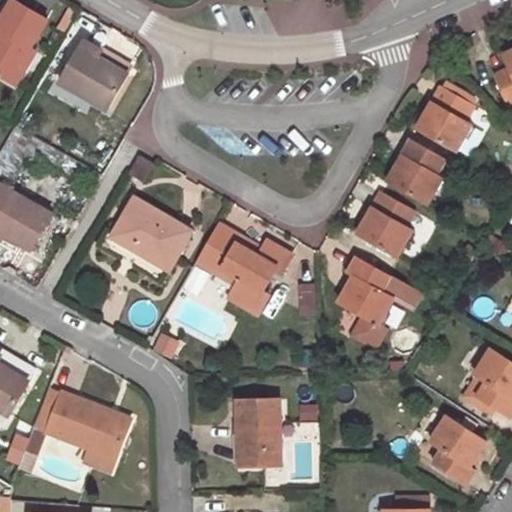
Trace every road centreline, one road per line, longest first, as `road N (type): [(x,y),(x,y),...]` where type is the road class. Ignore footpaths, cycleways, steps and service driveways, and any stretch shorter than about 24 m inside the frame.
road 1 (residential): [(172,37),(167,140),(290,212),(311,212),(327,197),(390,77),(383,30)]
road 2 (residential): [(0,292),(142,376),(162,398),(168,511)]
road 3 (residential): [(383,30),(292,48),(172,37)]
